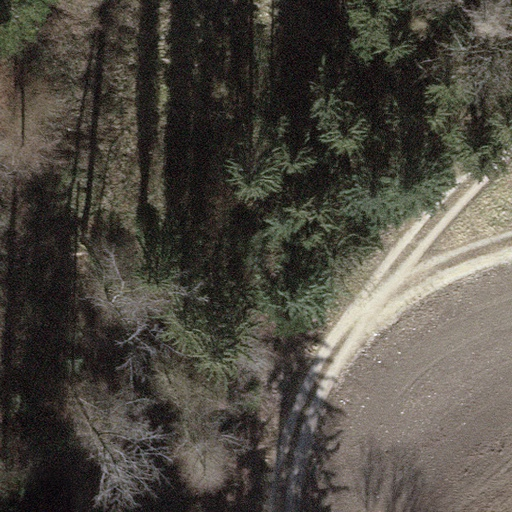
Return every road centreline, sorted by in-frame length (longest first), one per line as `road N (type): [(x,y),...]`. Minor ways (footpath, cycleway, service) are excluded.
road 1 (track): [(52,511),(136,335),(140,109),(186,0)]
road 2 (track): [(511,248),(468,259),(320,352),(274,487),(275,511)]
road 3 (track): [(320,352),(511,130)]
